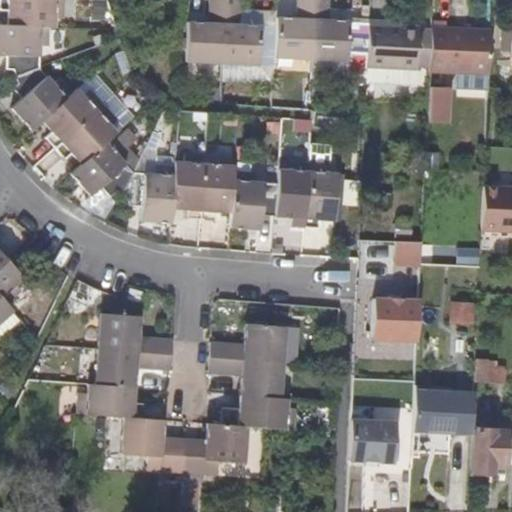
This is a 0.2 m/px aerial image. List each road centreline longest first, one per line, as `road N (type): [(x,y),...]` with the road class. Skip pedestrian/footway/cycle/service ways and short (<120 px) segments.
road 1 (residential): [(14,182),(96,243),(194,270)]
road 2 (residential): [(194,270),(338,281)]
road 3 (residential): [(185,403),(194,270)]
